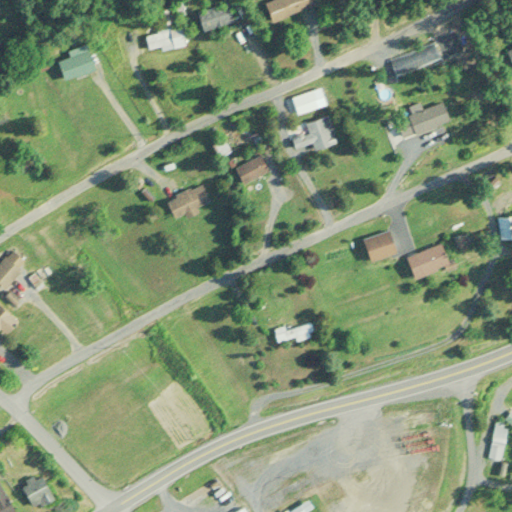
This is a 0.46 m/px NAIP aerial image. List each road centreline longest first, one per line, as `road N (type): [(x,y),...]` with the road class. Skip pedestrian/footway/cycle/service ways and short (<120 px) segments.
road 1 (residential): [(12,407),(24,388),(168,302),(511,141)]
road 2 (residential): [(464,0),(212,113),(0,235)]
road 3 (primary): [(106,511),(218,442),(511,347)]
road 4 (residential): [(108,511),(56,444),(0,396)]
road 5 (residential): [(462,511),(472,463),(456,370)]
